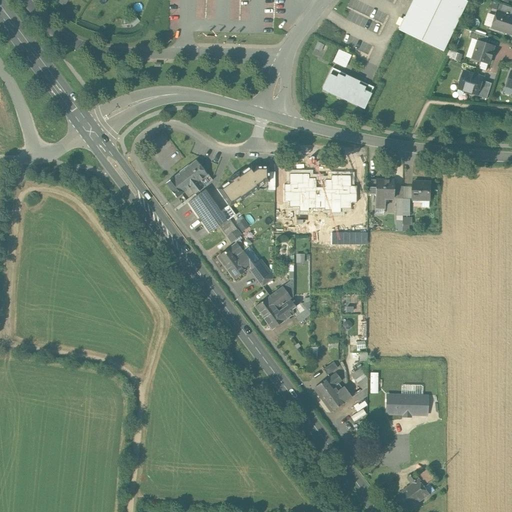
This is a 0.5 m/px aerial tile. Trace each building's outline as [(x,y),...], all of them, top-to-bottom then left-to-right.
[(466,2),(461,0),(415,0),(403,26),(401,31),(443,51),(466,2)] [(491,28),(511,34),(511,16),(497,11),(491,28)] [(479,41),(486,44),(488,37),(471,31),(469,38),(479,41)] [(479,41),(473,59),(488,64),(490,58),(492,59),(494,52),(492,52),(494,46),(486,44),(479,41)] [(344,67),(350,56),(340,51),(334,62),(344,67)] [(346,75),(332,68),(323,87),(330,90),(329,92),(337,96),(337,94),(343,97),(342,98),(357,105),(357,103),(364,106),(373,87),(370,86),(359,80),(358,81),(346,75)] [(464,72),(458,88),(465,90),(464,92),(471,94),(472,92),(478,94),(482,80),(483,78),(477,76),(477,75),(470,73),(470,74),(464,72)] [(492,83),(482,80),(478,94),(477,96),(487,99),(492,83)] [(194,194),(212,180),(202,167),(201,168),(195,161),(189,166),(188,165),(179,172),(180,172),(165,183),(171,191),(176,197),(189,188),(194,194)] [(228,181),(217,189),(229,207),(234,203),(233,201),(239,197),(241,200),(248,195),(247,193),(250,191),(251,192),(251,193),(257,188),(255,186),(261,181),(263,183),(264,182),(268,182),(268,167),(256,167),(253,169),(251,165),(239,173),(238,172),(227,180),(228,181)] [(293,192),(298,193),(298,192),(299,177),(283,176),(282,192),(293,192)] [(334,210),(338,211),(339,197),(340,179),(321,178),(320,194),(325,194),(324,204),(334,205),(334,210)] [(393,181),(376,181),(376,182),(375,195),(375,208),(385,209),(385,199),(392,199),(392,198),(393,186),(393,181)] [(431,182),(413,181),(413,187),(412,199),(412,200),(422,200),(429,200),(430,200),(431,182)] [(403,199),(403,187),(393,186),(392,198),(396,198),(403,199)] [(410,199),(412,199),(413,187),(403,187),(403,199),(410,199)] [(293,204),(302,204),(302,192),(298,192),(298,193),(293,192),(293,204)] [(223,224),(201,193),(188,202),(209,233),(223,224)] [(348,198),(339,197),(338,211),(347,211),(348,198)] [(243,231),(250,226),(241,215),(235,221),(243,231)] [(411,225),(411,216),(403,216),(403,219),(403,225),(409,225),(411,225)] [(233,224),(227,229),(226,229),(223,232),(227,237),(237,230),(233,224)] [(231,242),(238,237),(241,235),(237,230),(227,237),(231,242)] [(239,240),(223,252),(217,257),(227,270),(233,266),(229,261),(245,248),(239,240)] [(261,264),(256,256),(248,246),(245,248),(229,261),(233,266),(227,270),(233,279),(234,279),(248,268),(251,271),(261,264)] [(269,274),(261,264),(251,271),(259,282),(269,274)] [(286,301),(292,297),(293,279),(278,290),(286,301)] [(286,301),(278,290),(254,307),(265,321),(272,316),(268,312),(274,307),(276,309),(286,301)] [(309,302),(304,303),(301,303),(304,310),(308,310),(309,310),(309,302)] [(268,312),(272,316),(265,321),(271,329),(293,314),(286,304),(279,309),(277,311),(276,309),(274,307),(268,312)] [(299,322),(301,321),(302,321),(309,315),(309,310),(304,310),(295,316),(299,322)] [(332,347),(332,349),(332,359),(338,359),(338,340),(338,339),(332,339),(332,343),(328,343),(329,347),(332,347)] [(333,362),(326,367),(325,367),(323,369),(327,375),(337,368),(337,367),(333,362)] [(366,386),(366,384),(366,374),(363,367),(351,376),(362,390),(366,386)] [(378,393),(378,372),(370,372),(370,393),(378,393)] [(335,373),(327,378),(327,379),(326,379),(314,388),(320,397),(327,392),(330,397),(340,389),(337,384),(341,381),(335,373)] [(320,397),(327,407),(331,411),(350,397),(343,387),(340,389),(330,397),(327,392),(320,397)] [(426,397),(387,396),(387,413),(426,414),(426,397)] [(414,473),(416,475),(418,477),(424,472),(421,468),(414,473)] [(412,484),(402,491),(394,497),(404,511),(405,511),(430,495),(414,473),(408,478),(412,484)] [(426,479),(424,475),(423,474),(418,477),(421,482),(426,479)]
